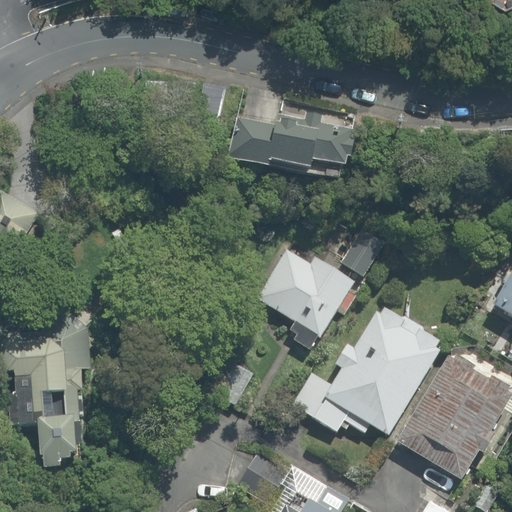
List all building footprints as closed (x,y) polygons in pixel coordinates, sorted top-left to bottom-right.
[(307,185),(345,191),(354,130),(323,125),(325,114),(307,111),(305,121),(278,117),(277,130),(239,125),(232,174),(271,180),(271,175),(307,180),(307,185)] [(295,242),(261,302),(325,338),(359,278),(295,242)] [(511,276),(491,311),(511,323),(511,276)] [(337,371),(342,374),(335,386),(315,374),(292,413),(337,440),(354,413),(388,434),(441,347),(380,310),(354,354),(349,351),(337,371)] [(47,406),(69,401),(56,345),(13,355),(40,471),(82,461),(74,424),(53,429),(47,406)] [(511,407),(511,392),(450,353),(392,445),(460,489),(511,407)] [(288,473),(252,454),(233,491),(268,510),(288,473)] [(409,511),(429,483),(391,457),(361,502),(376,511),(409,511)] [(331,491),(319,509),(299,496),(288,511),(343,511),(349,503),(331,491)] [(445,511),(428,502),(421,511),(445,511)]
